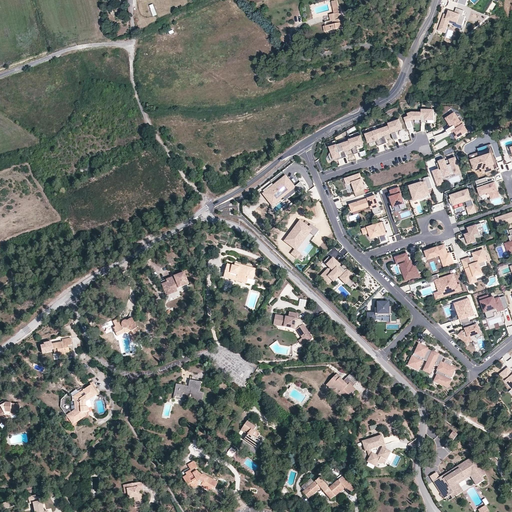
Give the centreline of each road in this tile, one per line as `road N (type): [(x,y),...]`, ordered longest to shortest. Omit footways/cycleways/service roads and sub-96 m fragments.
road 1 (residential): [(70,292),(204,213),(251,235),(379,358)]
road 2 (residential): [(317,181),(302,143),(394,91),(434,0)]
road 3 (residential): [(246,375),(206,353),(140,377),(119,371),(100,357),(70,292)]
road 4 (track): [(135,39),(141,113),(208,207)]
road 5 (residential): [(379,358),(417,395),(417,479),(433,511)]
road 6 (track): [(0,75),(73,49),(135,39)]
road 7 (track): [(511,490),(481,442),(417,395)]
road 8 (residential): [(511,344),(476,373),(420,317)]
